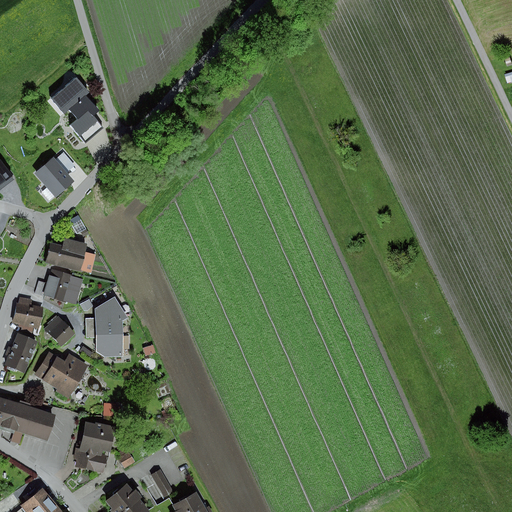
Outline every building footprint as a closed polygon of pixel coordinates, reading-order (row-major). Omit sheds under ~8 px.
[(70,126),(85,143),(102,128),(92,117),(99,111),(85,96),(88,93),(75,78),(51,99),(64,114),(69,110),(78,120),(70,126)] [(63,153),(55,160),(67,173),(75,166),(63,153)] [(35,174),(56,198),(75,182),(67,173),(55,160),(54,158),(35,174)] [(0,184),(12,176),(0,160),(0,184)] [(78,215),(69,220),(77,234),(86,229),(78,215)] [(63,245),(51,243),(46,262),(91,273),(95,255),(84,252),(86,245),(64,240),(63,245)] [(84,279),(52,270),(48,284),(44,295),(45,295),(76,305),(84,279)] [(44,295),(48,284),(38,281),(34,294),(44,297),(44,295)] [(18,303),(16,303),(12,323),(18,324),(33,328),(38,328),(43,308),(31,306),(32,300),(20,297),(18,303)] [(115,297),(95,309),(95,318),(96,338),(97,352),(104,357),(123,357),(123,349),(129,350),(129,336),(122,336),(122,321),(127,318),(115,297)] [(89,300),(80,305),(84,311),(88,311),(93,306),(89,300)] [(74,334),(58,316),(44,329),(61,347),(74,334)] [(96,338),(95,318),(86,318),(86,339),(96,338)] [(33,328),(18,324),(18,327),(22,328),(21,332),(32,334),(33,328)] [(37,342),(18,334),(12,348),(9,347),(5,355),(9,357),(6,365),(24,373),(37,342)] [(153,345),(143,348),(146,356),(156,353),(153,345)] [(83,347),(80,351),(90,358),(93,353),(83,347)] [(34,375),(42,380),(56,355),(49,351),(34,375)] [(65,360),(56,355),(42,380),(58,389),(56,392),(69,399),(89,365),(69,354),(65,360)] [(19,404),(0,397),(0,429),(13,434),(11,441),(19,444),(22,433),(47,440),(55,415),(29,407),(30,404),(20,401),(19,404)] [(116,404),(104,404),(103,416),(115,416),(116,404)] [(86,422),(80,450),(102,455),(103,451),(110,452),(115,427),(95,422),(95,424),(86,422)] [(135,462),(128,452),(122,448),(118,453),(120,457),(118,458),(124,468),(135,462)] [(80,450),(76,449),(74,459),(77,459),(75,468),(104,475),(108,457),(102,455),(80,450)] [(160,470),(151,475),(164,498),(173,492),(160,470)] [(114,495),(106,502),(112,509),(110,510),(111,511),(150,511),(139,499),(142,497),(135,490),(134,491),(128,484),(119,491),(118,489),(112,493),(114,495)] [(61,511),(42,488),(21,506),(22,508),(25,511),(61,511)] [(197,492),(174,505),(177,511),(174,511),(212,511),(209,506),(205,508),(197,492)]
